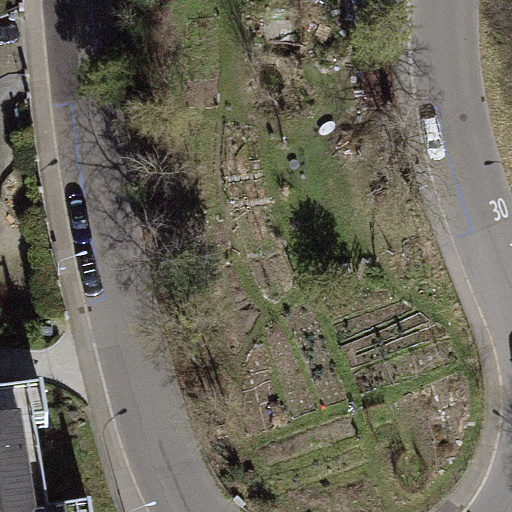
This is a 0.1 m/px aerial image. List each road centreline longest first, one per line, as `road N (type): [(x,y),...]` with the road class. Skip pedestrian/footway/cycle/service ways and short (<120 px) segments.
road 1 (residential): [(70,0),(106,268),(159,456),(186,511)]
road 2 (residential): [(511,289),(459,151),(444,66),(445,0)]
